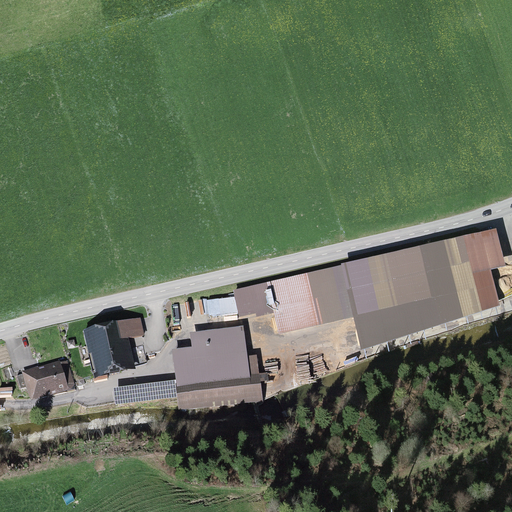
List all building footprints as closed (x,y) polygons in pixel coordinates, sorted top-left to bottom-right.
[(275,307),(281,333),(492,287),(481,239),(234,293),(239,314),(275,307)] [(234,300),(218,302),(220,317),(236,316),(234,300)] [(122,340),(143,335),(140,321),(84,333),(94,375),(128,368),(122,340)] [(217,337),(203,339),(204,349),(177,353),(181,385),(182,395),(185,412),(194,411),(193,407),(260,398),(257,376),(247,377),(241,335),(225,337),(226,341),(218,342),(217,337)] [(74,379),(68,362),(27,376),(34,396),(75,383),(74,379)] [(75,383),(76,386),(85,383),(83,377),(74,379),(75,383)]
